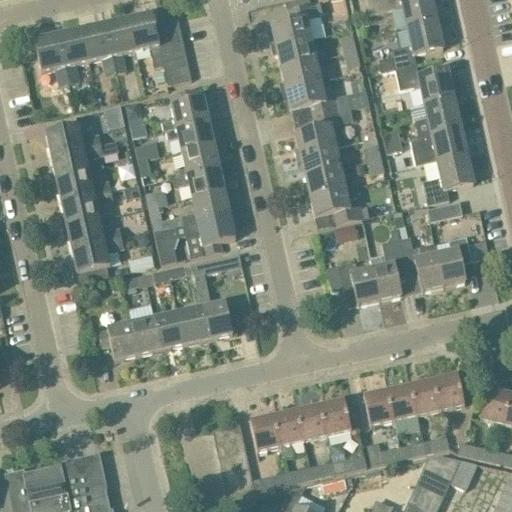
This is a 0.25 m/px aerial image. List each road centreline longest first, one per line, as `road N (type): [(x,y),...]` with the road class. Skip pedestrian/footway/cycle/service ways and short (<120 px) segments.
road 1 (residential): [(299,361),(216,0)]
road 2 (residential): [(65,412),(0,133)]
road 3 (residential): [(299,361),(511,318)]
road 4 (residential): [(511,179),(471,0)]
road 5 (residential): [(130,401),(299,361)]
